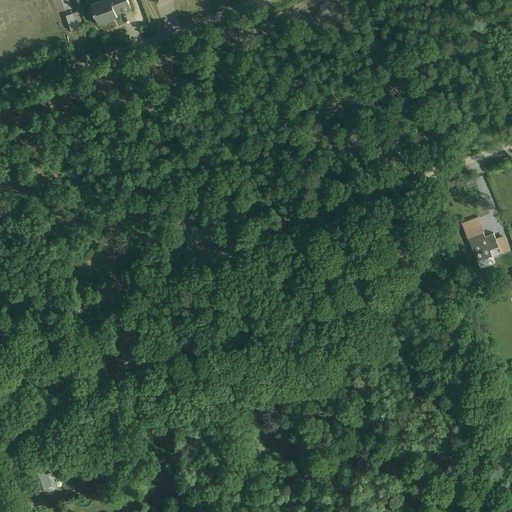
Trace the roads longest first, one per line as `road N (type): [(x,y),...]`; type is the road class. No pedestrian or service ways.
road 1 (residential): [(511,145),(0,342)]
road 2 (residential): [(0,97),(263,0)]
